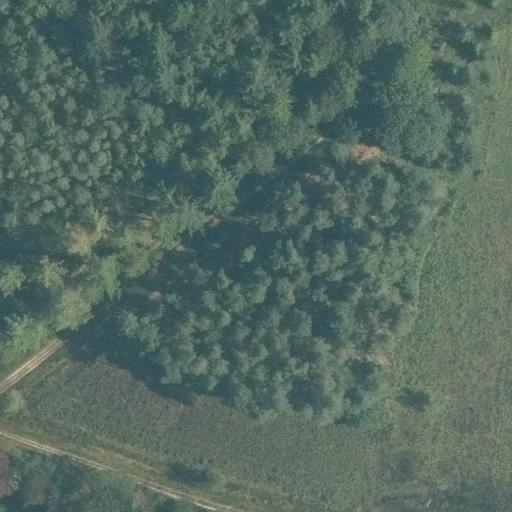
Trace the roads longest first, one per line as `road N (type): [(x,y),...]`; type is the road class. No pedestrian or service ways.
road 1 (track): [(411,0),(390,74),(335,142),(0,393)]
road 2 (track): [(0,429),(253,511)]
